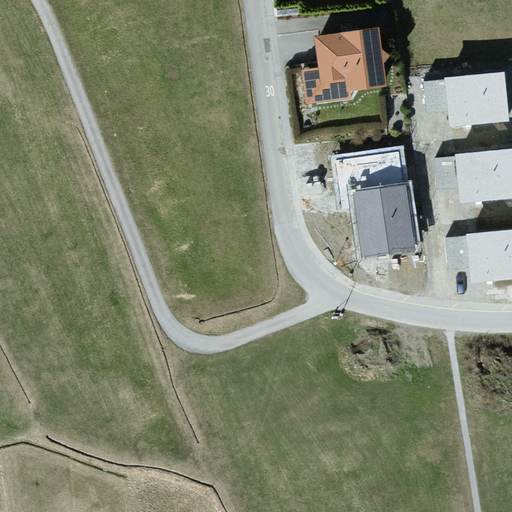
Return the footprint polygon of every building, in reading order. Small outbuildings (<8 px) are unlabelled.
[(380,87),(372,35),(316,43),(320,73),(304,75),(308,104),(346,99),(345,92),(380,87)] [(502,74),(447,80),(452,125),(507,120),(502,74)] [(511,157),(511,150),(457,156),(461,201),(511,195),(511,157)] [(404,187),(355,193),(364,256),(413,249),(404,187)] [(511,232),(468,237),(473,282),(511,278),(511,232)]
